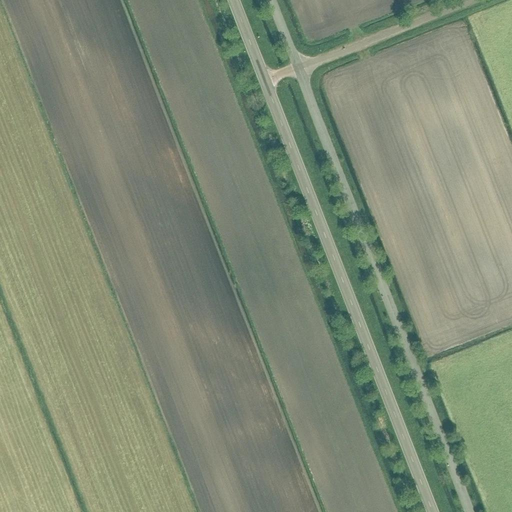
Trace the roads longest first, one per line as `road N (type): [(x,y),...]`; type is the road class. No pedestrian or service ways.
road 1 (unclassified): [(469,511),(297,68)]
road 2 (tertiary): [(432,511),(264,80)]
road 3 (unclassified): [(297,68),(472,0)]
